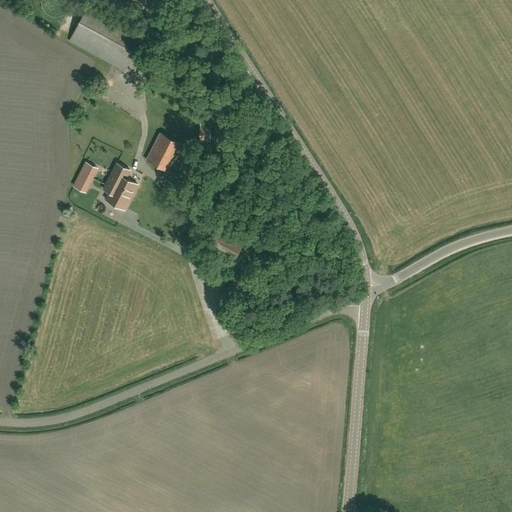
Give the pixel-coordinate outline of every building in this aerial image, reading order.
[(70,40),(125,70),(146,32),(90,3),(70,40)] [(201,141),(211,141),(211,126),(201,125),(201,141)] [(170,171),(183,144),(160,132),(147,159),(170,171)] [(122,207),(125,209),(138,184),(126,178),(130,170),(118,163),(104,189),(111,192),(107,199),(115,204),(114,206),(121,209),(122,207)] [(82,168),(77,178),(89,185),(94,175),(82,168)]
